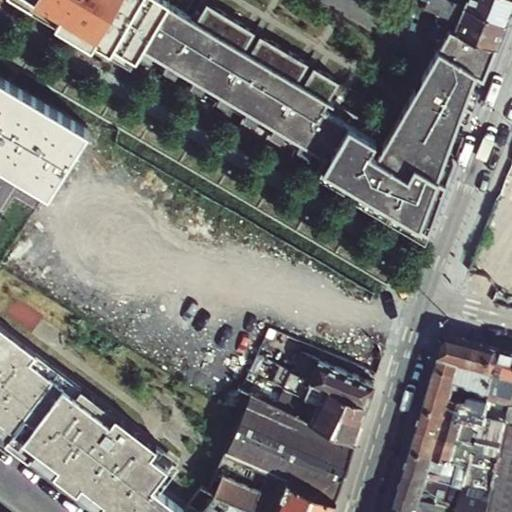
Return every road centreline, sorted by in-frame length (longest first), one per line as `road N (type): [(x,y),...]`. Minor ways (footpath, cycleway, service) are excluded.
road 1 (tertiary): [(427,296),(511,78)]
road 2 (tertiary): [(361,511),(427,296)]
road 3 (unknown): [(102,314),(20,491)]
